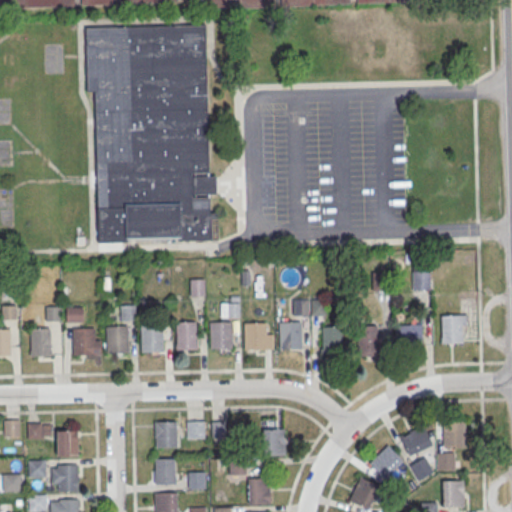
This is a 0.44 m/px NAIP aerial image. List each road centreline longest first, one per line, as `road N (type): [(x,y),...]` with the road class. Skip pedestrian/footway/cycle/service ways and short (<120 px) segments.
road 1 (residential): [(350,427),(312,397),(287,389),(0,395)]
road 2 (residential): [(511,380),(421,388),(380,404),(330,451),(304,511)]
road 3 (residential): [(113,392),(115,511)]
